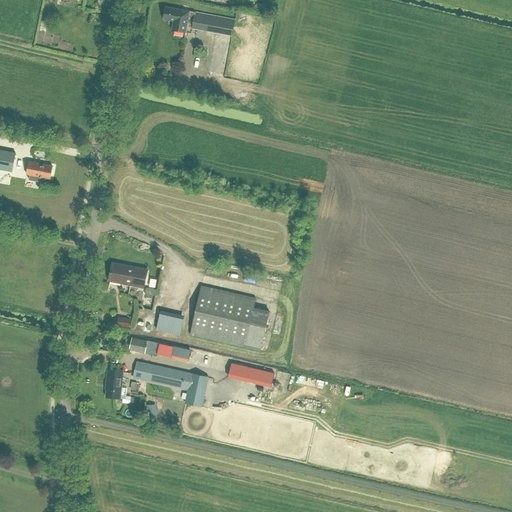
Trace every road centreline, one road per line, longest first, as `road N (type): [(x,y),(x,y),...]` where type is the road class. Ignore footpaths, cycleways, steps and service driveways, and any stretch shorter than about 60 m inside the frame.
road 1 (tertiary): [(74,511),(62,423),(66,354),(132,0)]
road 2 (track): [(118,69),(0,40)]
